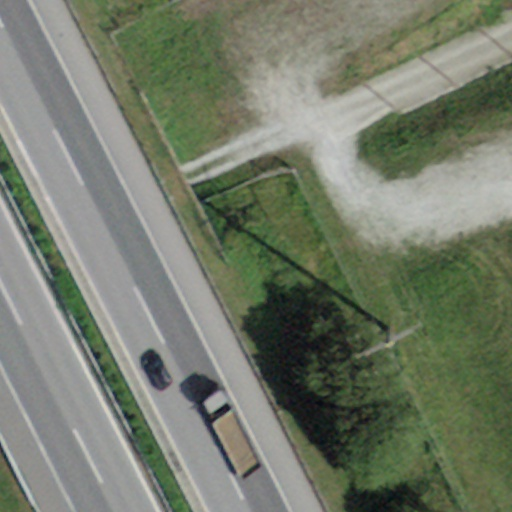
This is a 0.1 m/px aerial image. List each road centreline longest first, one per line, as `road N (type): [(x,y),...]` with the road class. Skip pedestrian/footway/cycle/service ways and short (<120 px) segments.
road 1 (motorway): [(243,511),(0,45)]
road 2 (track): [(511,180),(396,210),(368,205),(345,186),(308,127),(299,70),(337,25),(383,0)]
road 3 (motorway): [(0,297),(110,511)]
